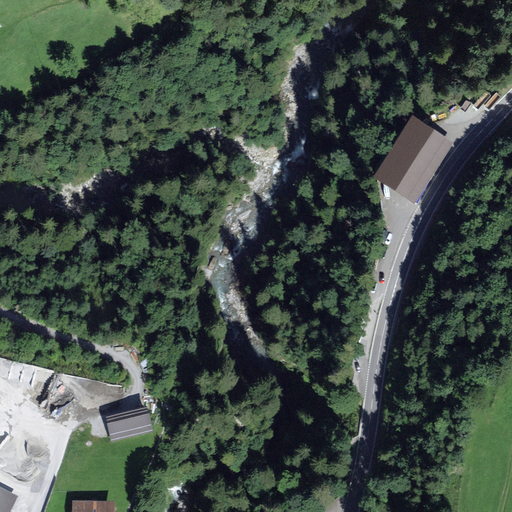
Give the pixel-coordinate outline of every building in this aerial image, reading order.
[(421,170),(429,158),(421,152),(413,166),(421,170)] [(388,222),(379,252),(389,255),(398,226),(388,222)] [(152,395),(105,404),(111,434),(158,425),(152,395)] [(0,509),(5,511),(10,511),(19,495),(0,485),(0,509)] [(71,511),(116,511),(117,503),(71,503),(71,511)]
